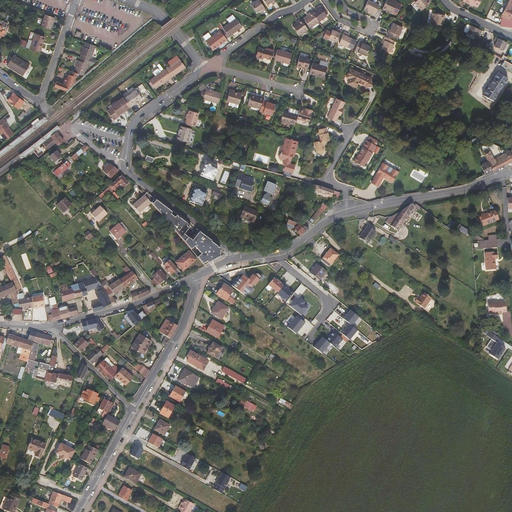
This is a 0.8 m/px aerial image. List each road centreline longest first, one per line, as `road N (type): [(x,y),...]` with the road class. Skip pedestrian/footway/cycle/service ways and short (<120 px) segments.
road 1 (residential): [(203,67),(133,122),(124,167),(230,259)]
road 2 (residential): [(348,211),(511,171)]
road 3 (residential): [(51,326),(136,306),(195,276)]
road 4 (unclassified): [(133,409),(180,328),(195,276)]
road 5 (unknown): [(320,225),(412,303)]
